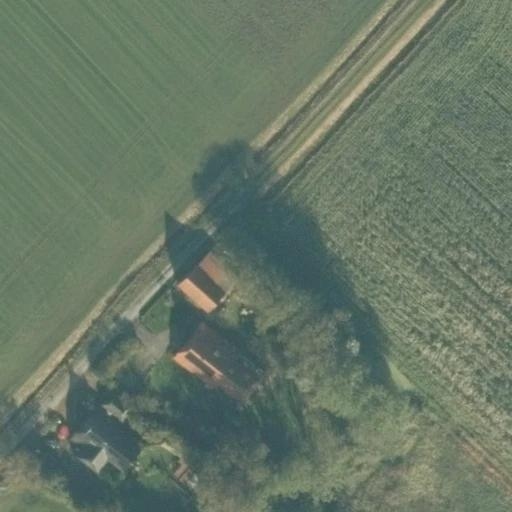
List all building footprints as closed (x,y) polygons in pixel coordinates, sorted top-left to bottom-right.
[(209,252),(197,264),(178,284),(206,311),(237,278),(209,252)] [(216,382),(241,403),(263,374),(239,355),(240,353),(202,322),(173,358),(211,388),(216,382)] [(70,438),(77,443),(71,450),(97,472),(108,458),(123,470),(140,449),(120,433),(125,426),(120,421),(132,407),(112,391),(102,404),(103,405),(102,407),(98,403),(70,438)] [(180,457),(187,446),(167,434),(165,437),(161,443),(161,444),(180,457)] [(43,474),(55,459),(44,450),(32,466),(43,474)]
